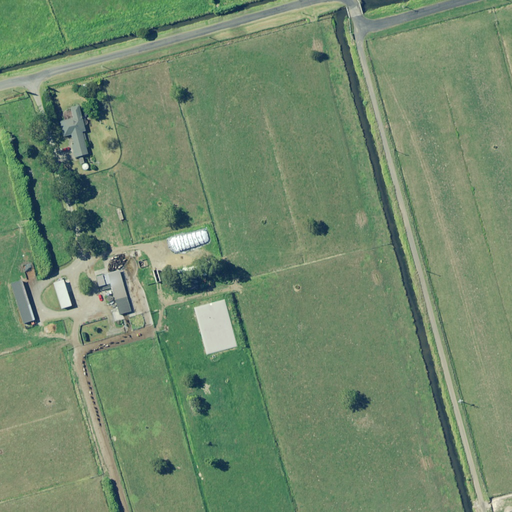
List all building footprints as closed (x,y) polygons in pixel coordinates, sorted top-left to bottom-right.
[(86,131),(80,106),(71,108),(74,119),(61,122),(64,137),(72,135),(74,145),(72,146),(75,158),(89,154),(84,132),(86,131)] [(140,268),(144,267),(145,269),(150,268),(149,265),(147,258),(138,261),(140,268)] [(112,288),(113,294),(105,296),(107,303),(115,300),(120,316),(131,312),(119,272),(108,275),(108,274),(96,278),(100,291),(112,288)] [(72,306),(64,280),(54,283),(62,309),(72,306)] [(33,321),(21,281),(12,284),(24,324),(33,321)]
